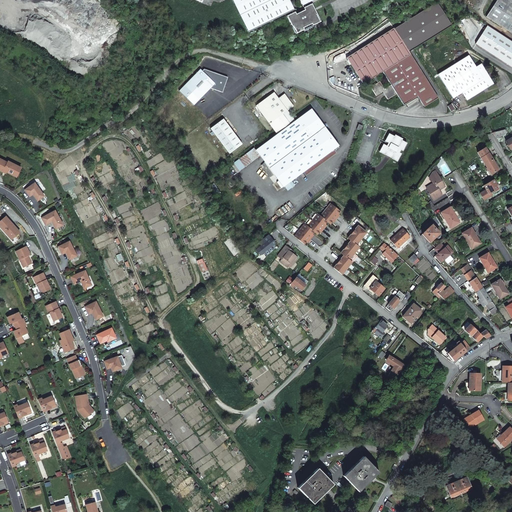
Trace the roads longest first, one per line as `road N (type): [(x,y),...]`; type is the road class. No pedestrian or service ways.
road 1 (residential): [(0,188),(39,231),(92,354),(104,426),(125,462)]
road 2 (unclassified): [(511,92),(460,119),(421,122),(373,112),(258,65)]
road 3 (residential): [(453,367),(280,228)]
road 4 (residential): [(453,367),(376,511)]
road 5 (unknown): [(361,107),(344,150),(291,194),(277,194),(253,172)]
road 6 (unknown): [(350,284),(310,358),(253,410)]
road 7 (unknown): [(159,320),(218,400),(253,410)]
